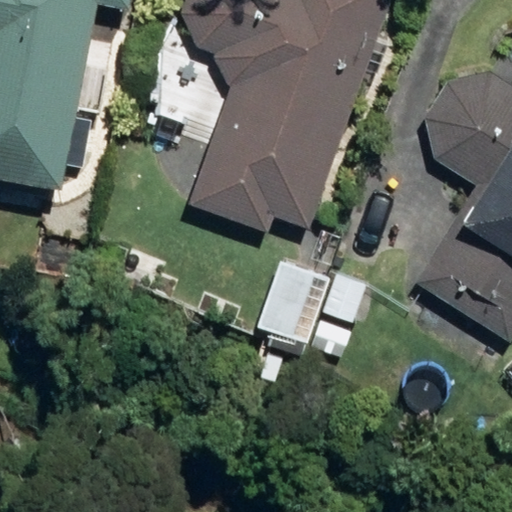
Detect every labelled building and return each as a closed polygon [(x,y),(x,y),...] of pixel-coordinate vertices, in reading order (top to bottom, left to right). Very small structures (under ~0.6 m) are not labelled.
[(0,0),(0,182),(54,194),(92,5),(123,11),(125,0),(0,0)] [(187,205),(262,233),(267,218),(302,230),(385,0),(183,0),(180,11),(195,42),(217,51),(214,60),(228,92),(187,205)] [(413,283),(505,342),(511,330),(511,90),(484,74),(444,82),(422,116),(432,159),(474,187),(413,283)] [(271,335),(303,346),(324,283),(292,272),(271,335)] [(319,314),(352,324),(367,285),(332,272),(319,314)]
